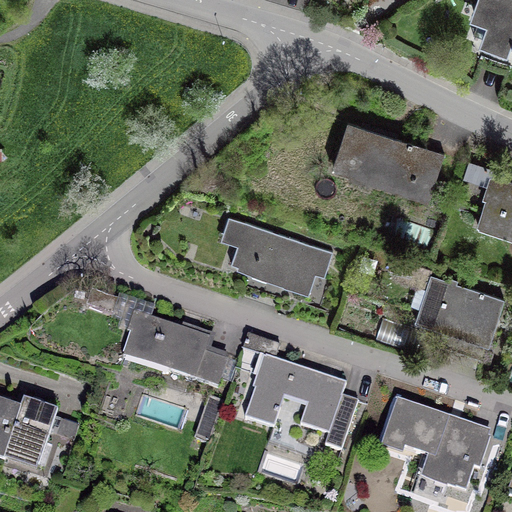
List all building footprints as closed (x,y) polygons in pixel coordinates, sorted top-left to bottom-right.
[(511,0),(482,0),(476,18),(479,19),(473,35),(486,40),(485,44),(504,51),(507,42),(511,43),(511,44),(511,47),(511,46),(511,0)] [(408,195),(428,201),(444,154),(348,122),(333,166),(410,191),(408,195)] [(511,236),(511,182),(494,176),(477,225),(511,236)] [(282,285),(309,294),(316,273),(324,276),(333,251),(245,222),(231,264),(253,272),(255,265),(279,273),(286,275),(282,285)] [(416,320),(489,344),(504,299),(431,275),(416,320)] [(195,380),(218,388),(228,360),(205,352),(209,338),(197,334),(134,313),(128,332),(132,333),(124,357),(195,381),(195,380)] [(300,426),(329,436),(326,446),(342,452),(358,401),(342,396),(346,383),(306,370),(303,369),(269,358),(258,390),(255,389),(245,419),(274,429),(285,396),(308,403),(300,426)] [(129,397),(98,387),(93,402),(124,412),(129,397)] [(225,401),(211,397),(197,440),(210,445),(225,401)] [(25,400),(22,409),(6,455),(39,466),(58,411),(25,400)] [(0,460),(4,461),(6,455),(22,409),(0,401),(0,460)] [(448,422),(449,418),(398,401),(384,442),(423,455),(415,477),(429,481),(430,478),(448,484),(448,486),(456,489),(456,487),(466,490),(474,466),(480,468),(491,437),(454,425),(448,422)] [(124,412),(93,402),(88,416),(119,427),(124,412)]
